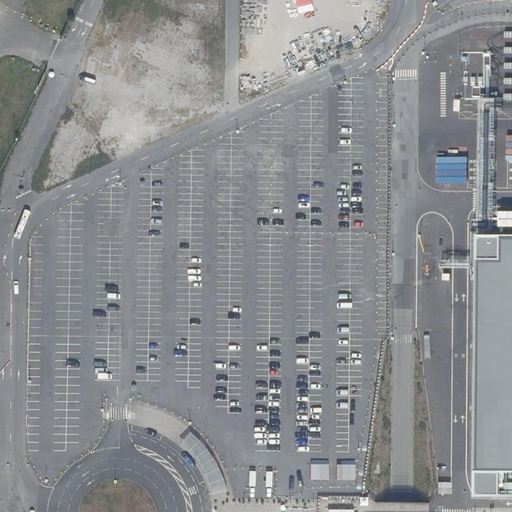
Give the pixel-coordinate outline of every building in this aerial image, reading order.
[(35,0),(26,18),(50,30),(62,6),(48,0),(35,0)] [(151,0),(148,9),(126,1),(107,49),(145,64),(170,0),(151,0)] [(5,101),(18,106),(27,79),(14,75),(5,101)] [(511,235),(483,235),(480,476),(511,476),(511,235)] [(67,264),(62,266),(69,278),(74,275),(67,264)] [(154,353),(165,344),(155,332),(144,341),(154,353)] [(208,427),(204,432),(215,442),(219,437),(208,427)] [(438,493),(451,493),(451,482),(438,482),(438,493)]
